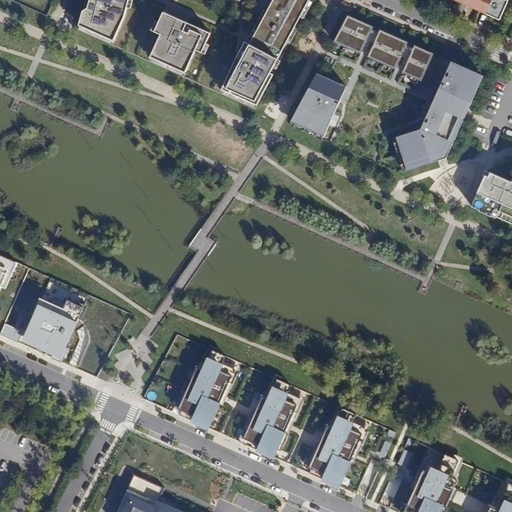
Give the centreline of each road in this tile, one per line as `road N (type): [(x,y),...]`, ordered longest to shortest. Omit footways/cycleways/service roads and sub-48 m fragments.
road 1 (residential): [(117,404),(349,511)]
road 2 (residential): [(388,0),(511,52)]
road 3 (residential): [(0,352),(117,404)]
road 4 (residential): [(61,511),(117,404)]
